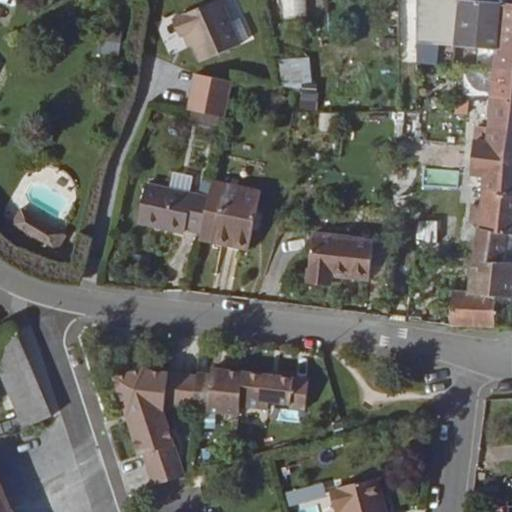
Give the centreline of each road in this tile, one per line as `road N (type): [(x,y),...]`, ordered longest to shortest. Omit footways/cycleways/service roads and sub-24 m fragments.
road 1 (residential): [(473,360),(400,338),(37,295)]
road 2 (track): [(149,68),(117,170),(91,304)]
road 3 (residential): [(37,295),(109,511)]
road 4 (residential): [(473,360),(455,511)]
